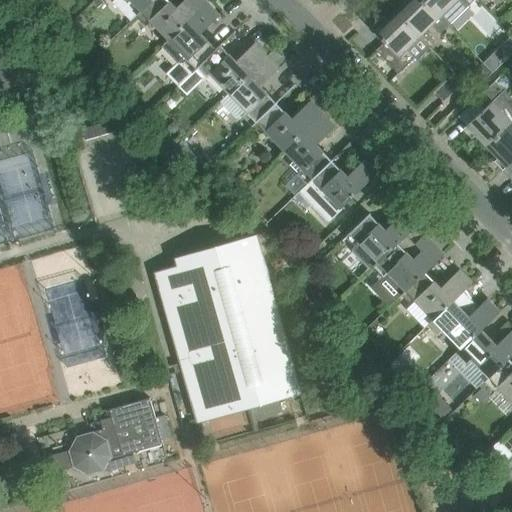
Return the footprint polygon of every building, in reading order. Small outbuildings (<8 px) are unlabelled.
[(131,0),(142,10),(152,0),(131,0)] [(152,0),(142,10),(137,15),(147,25),(151,21),(169,40),(207,3),(204,0),(184,0),(176,8),(168,0),(152,0)] [(422,0),(406,0),(394,11),(419,37),(430,27),(438,35),(447,26),(439,18),(422,0)] [(447,26),(474,0),(422,0),(439,18),(447,26)] [(169,40),(161,48),(177,63),(166,73),(178,86),(196,69),(215,49),(200,33),(219,15),(207,3),(169,40)] [(406,50),(419,37),(394,11),(374,31),(384,42),(375,50),(398,74),(414,58),(406,50)] [(78,43),(87,53),(99,41),(90,32),(78,43)] [(215,49),(196,69),(205,78),(224,97),(229,93),(267,56),(254,43),(236,61),(221,46),(222,44),(221,43),(215,49)] [(11,85),(15,98),(51,87),(41,54),(31,57),(29,50),(3,58),(7,71),(0,73),(0,76),(3,87),(11,85)] [(88,63),(96,71),(101,67),(101,60),(96,55),(88,63)] [(224,97),(219,102),(235,118),(242,116),(252,126),(276,103),(260,87),(279,69),(267,56),(229,93),(224,97)] [(454,73),(433,93),(442,102),(463,82),(454,73)] [(466,126),(487,147),(511,122),(511,100),(503,92),(504,91),(495,81),(474,101),(482,110),(466,126)] [(276,103),(252,126),(261,136),(266,131),(284,150),(322,114),(310,101),(291,119),(276,103)] [(322,114),(284,150),(302,169),(298,174),(307,184),(331,160),(316,144),(335,126),(322,114)] [(145,126),(152,134),(156,130),(148,122),(145,126)] [(511,160),(511,122),(487,147),(506,167),(511,160)] [(97,125),(82,130),(85,140),(100,136),(97,125)] [(331,160),(307,184),(317,194),(322,189),(340,208),(378,172),(366,158),(347,176),(331,160)] [(373,267),(402,239),(416,225),(403,212),(385,230),(369,213),(345,237),(355,247),(351,250),(370,270),(373,267)] [(401,296),(405,292),(425,272),(444,254),(424,234),(410,248),(402,239),(373,267),(401,296)] [(295,346),(274,274),(272,268),(265,270),(256,236),(177,258),(179,266),(155,273),(198,421),(300,392),(288,348),(295,346)] [(433,320),(453,301),(472,283),(459,270),(440,288),(425,272),(405,292),(401,296),(410,306),(415,301),(433,320)] [(318,285),(310,293),(322,308),(331,300),(318,285)] [(453,301),(433,320),(428,325),(438,335),(442,330),(461,349),(481,330),(499,312),(487,298),(468,317),(453,301)] [(349,312),(338,301),(329,309),(340,320),(349,312)] [(481,330),(461,349),(456,354),(466,364),(471,359),(489,378),(508,359),(511,355),(511,329),(496,345),(481,330)] [(419,357),(409,346),(388,366),(414,392),(426,381),(411,365),(419,357)] [(511,362),(508,359),(489,378),(480,386),(482,388),(474,396),(481,404),(492,394),(510,413),(511,410),(511,362)] [(415,394),(442,423),(453,412),(426,383),(415,394)] [(122,455),(162,444),(163,444),(150,398),(109,409),(111,417),(100,420),(103,429),(77,436),(70,450),(50,455),(55,472),(74,467),(88,474),(104,470),(111,456),(122,453),(122,455)]
